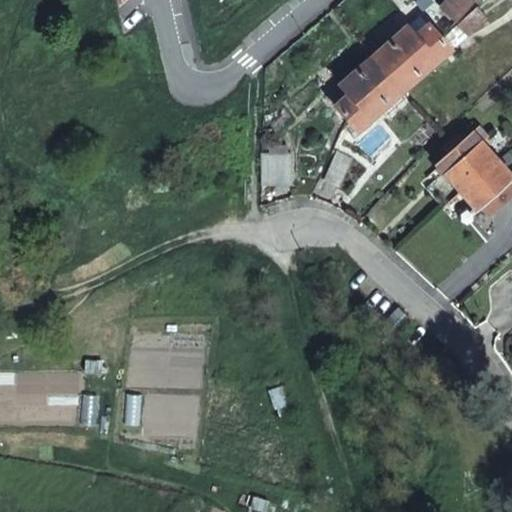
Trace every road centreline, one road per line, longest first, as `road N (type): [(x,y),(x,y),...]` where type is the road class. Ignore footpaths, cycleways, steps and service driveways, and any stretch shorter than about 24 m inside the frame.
road 1 (residential): [(234,226),(325,226),(448,328),(511,411)]
road 2 (residential): [(160,0),(187,85),(211,88),(319,0)]
